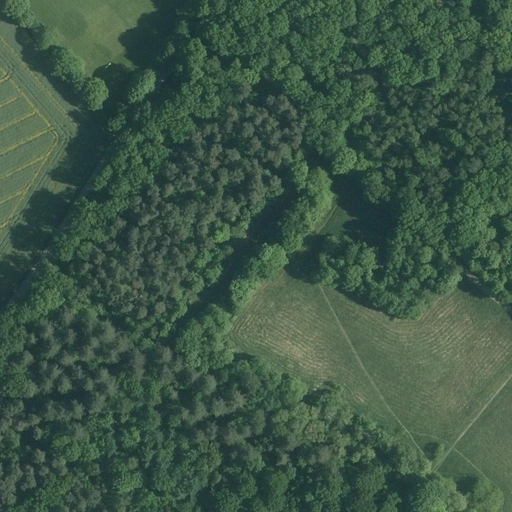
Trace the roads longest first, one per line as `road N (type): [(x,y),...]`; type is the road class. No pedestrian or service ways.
road 1 (unclassified): [(112,145),(0,317)]
road 2 (unclassified): [(112,145),(239,0)]
